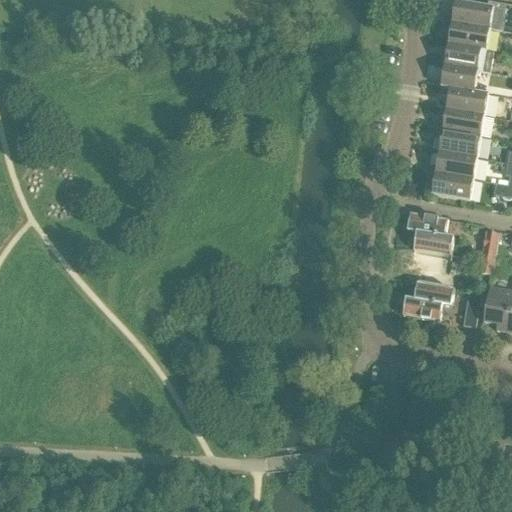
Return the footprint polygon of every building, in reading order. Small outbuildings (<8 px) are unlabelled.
[(445,17),(444,23),(491,32),(503,34),(506,13),(457,4),(454,19),(445,17)] [(452,33),(450,46),(487,53),(491,32),(444,23),(443,31),(452,33)] [(450,46),(446,68),(479,74),(490,76),(494,55),(487,53),(450,46)] [(446,68),(442,89),(475,94),(479,74),(446,68)] [(450,98),(448,112),(485,118),(489,97),(475,94),(442,89),(441,97),(450,98)] [(436,126),(435,131),(481,139),(485,118),(448,112),(445,127),(436,126)] [(443,141),(440,154),(478,161),(481,139),(435,131),(434,139),(443,141)] [(429,168),(428,174),(474,182),(478,161),(440,154),(438,170),(429,168)] [(492,186),(497,186),(511,188),(511,167),(505,166),(503,178),(510,179),(509,184),(493,181),(492,186)] [(474,182),(428,174),(427,182),(435,183),(433,198),(470,204),(474,182)] [(511,188),(497,186),(495,198),(511,201),(511,188)] [(417,236),(415,251),(452,258),(455,241),(446,240),(448,223),(411,217),(408,234),(417,236)] [(487,234),(482,263),(495,265),(500,237),(487,234)] [(415,251),(412,268),(421,270),(449,275),(452,258),(415,251)] [(495,265),(482,263),(479,276),(493,278),(495,265)] [(421,270),(418,286),(455,293),(458,276),(449,275),(421,270)] [(455,293),(418,286),(415,302),(406,301),(403,319),(440,325),(443,308),(452,310),(455,293)] [(497,334),(507,335),(511,307),(511,293),(491,290),(485,326),(498,328),(497,334)] [(464,329),(476,331),(482,297),(470,295),(464,329)]
